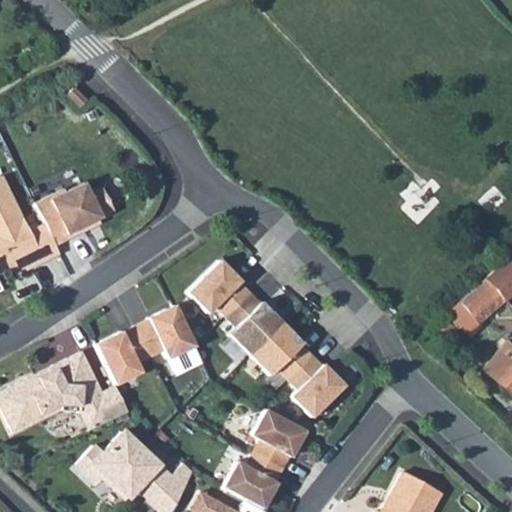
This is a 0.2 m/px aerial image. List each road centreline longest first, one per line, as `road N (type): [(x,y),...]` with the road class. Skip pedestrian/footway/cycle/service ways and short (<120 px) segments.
road 1 (residential): [(212,193),(284,222),(380,321),(409,379)]
road 2 (residential): [(212,193),(0,346)]
road 3 (residential): [(43,0),(175,132),(212,193)]
road 4 (residential): [(306,511),(409,379)]
road 5 (residential): [(409,379),(511,474)]
